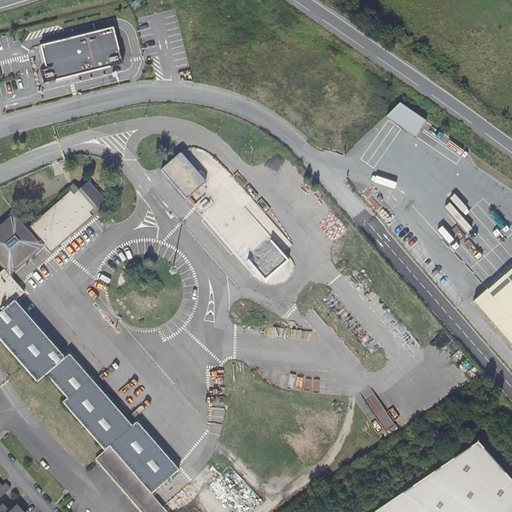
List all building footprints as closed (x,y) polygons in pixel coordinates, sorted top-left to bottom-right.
[(122,64),(113,28),(41,46),(47,69),(40,71),(43,84),(122,64)] [(180,153),(160,170),(186,199),(206,182),(180,153)] [(166,511),(163,508),(190,484),(137,422),(132,425),(69,354),(64,358),(15,301),(24,293),(9,276),(44,246),(50,254),(92,217),(90,214),(94,209),(105,200),(89,182),(79,190),(76,187),(70,192),(28,229),(25,226),(0,247),(0,263),(5,269),(0,272),(0,340),(37,383),(46,375),(67,398),(62,403),(104,451),(95,459),(141,511),(166,511)] [(0,247),(25,226),(13,212),(0,223),(0,247)] [(511,268),(505,275),(474,303),(511,345),(511,268)] [(126,325),(122,321),(115,313),(102,298),(87,310),(111,338),(126,325)] [(511,511),(511,481),(477,442),(374,511),(511,511)] [(0,511),(21,511),(17,506),(9,511),(8,511),(2,505),(0,502),(0,498),(10,490),(5,484),(2,487),(0,484),(0,511)]
